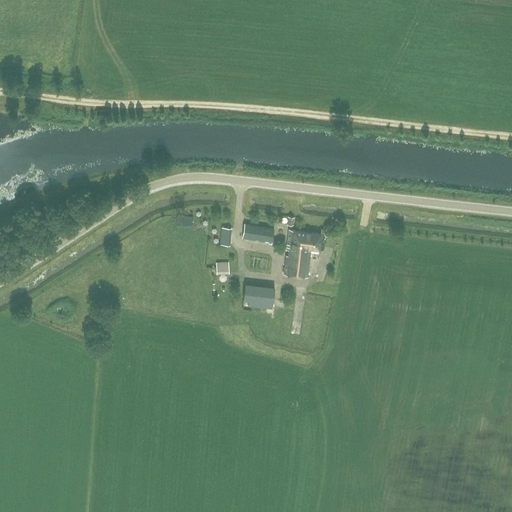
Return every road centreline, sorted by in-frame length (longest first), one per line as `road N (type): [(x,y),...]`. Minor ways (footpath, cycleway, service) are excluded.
road 1 (unclassified): [(511,213),(188,178),(134,196),(0,283)]
road 2 (track): [(88,103),(283,111),(511,138)]
road 3 (track): [(0,217),(100,183),(173,181)]
